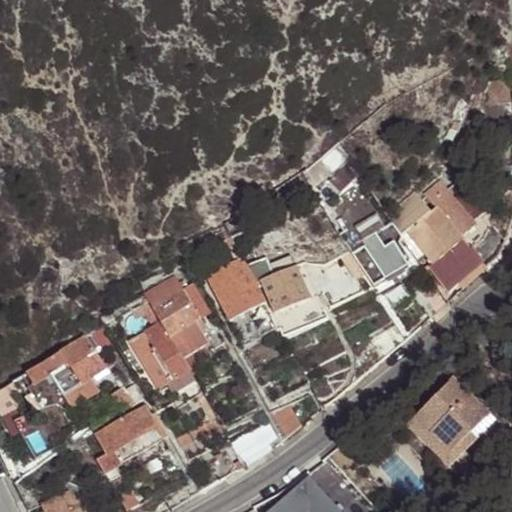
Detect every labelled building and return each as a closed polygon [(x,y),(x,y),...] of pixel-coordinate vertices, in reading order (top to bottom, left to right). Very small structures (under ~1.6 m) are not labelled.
[(490,254),(433,178),(417,191),(433,210),(445,226),(459,244),(431,267),(425,271),(443,295),(453,284),(458,289),(470,276),(490,254)] [(375,209),(332,234),(369,293),(404,272),(406,263),(397,249),(398,241),(375,209)] [(403,234),(416,248),(445,226),(433,210),(403,234)] [(445,226),(416,248),(431,267),(459,244),(445,226)] [(263,309),(244,264),(207,278),(228,323),(263,309)] [(260,286),(274,319),(312,302),(297,269),(260,286)] [(175,275),(144,294),(151,303),(184,288),(175,275)] [(196,281),(184,288),(198,319),(212,311),(196,281)] [(184,288),(151,303),(162,324),(177,354),(203,341),(199,332),(203,331),(198,319),(184,288)] [(401,344),(386,321),(364,340),(380,361),(401,344)] [(177,354),(162,324),(145,334),(172,382),(188,374),(177,354)] [(156,389),(172,382),(145,334),(130,342),(156,389)] [(62,399),(88,381),(105,372),(91,351),(55,373),(48,379),(62,399)] [(47,362),(31,372),(38,385),(48,379),(55,373),(47,362)] [(450,380),(407,424),(420,436),(427,429),(450,452),(466,436),(486,415),(450,380)] [(93,391),(88,381),(62,399),(66,407),(93,391)] [(111,396),(121,415),(133,406),(125,392),(123,389),(111,396)] [(123,466),(121,462),(160,440),(149,422),(157,418),(146,399),(133,406),(121,415),(92,433),(107,458),(101,461),(108,474),(123,466)] [(287,408),(270,417),(284,441),(298,428),(287,408)] [(149,422),(160,440),(161,442),(168,439),(157,418),(149,422)] [(215,422),(178,443),(185,457),(223,436),(215,422)] [(266,424),(228,445),(245,474),(271,452),(265,444),(275,439),(266,424)] [(420,436),(407,424),(403,428),(439,464),(450,452),(427,429),(420,436)] [(64,431),(49,436),(57,458),(72,452),(64,431)] [(450,452),(439,464),(444,469),(471,441),(466,436),(450,452)] [(229,482),(237,476),(225,454),(207,464),(220,485),(223,484),(229,482)] [(123,478),(113,484),(126,511),(127,511),(140,506),(123,478)] [(336,511),(307,480),(272,511),(336,511)] [(43,511),(85,511),(74,489),(40,505),(43,511)] [(463,511),(467,498),(445,491),(439,511),(443,511),(463,511)]
